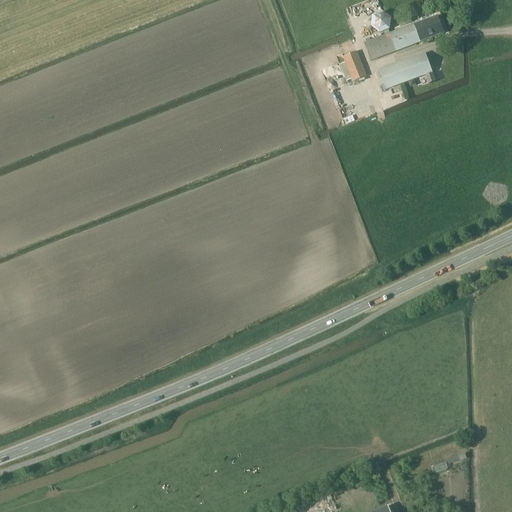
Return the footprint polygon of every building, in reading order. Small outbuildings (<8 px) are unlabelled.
[(385,36),(364,43),(371,61),(421,43),(420,41),(443,33),(437,17),(425,21),(418,24),(415,26),(415,24),(390,34),(388,30),(390,29),(392,18),(383,12),(373,16),(371,27),(381,33),(383,32),(385,36)] [(353,83),(367,77),(357,51),(343,57),(353,83)] [(380,71),(379,73),(385,90),(431,73),(424,54),(380,71)] [(429,84),(435,81),(433,75),(426,77),(429,84)] [(449,462),(467,458),(466,453),(448,457),(449,462)] [(435,464),(437,470),(449,467),(447,461),(435,464)]
